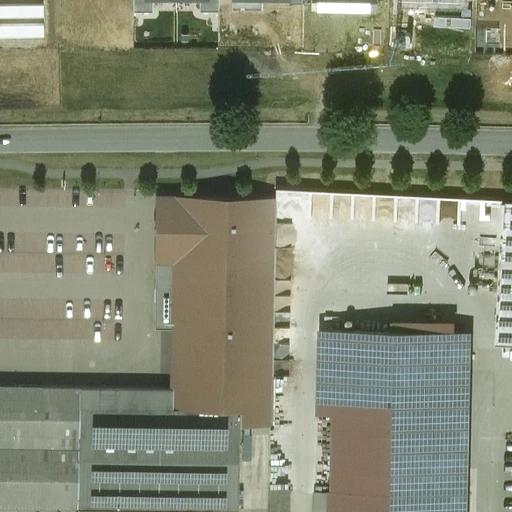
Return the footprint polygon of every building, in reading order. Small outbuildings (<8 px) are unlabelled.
[(151,10),(151,0),(132,0),(133,10),(151,10)] [(199,0),(199,11),(218,11),(218,0),(199,0)] [(273,198),(178,196),(178,195),(176,195),(175,197),(170,197),(170,216),(175,216),(175,222),(174,222),(174,262),(155,261),(155,263),(154,325),(153,327),(173,328),(171,387),(79,385),(78,405),(239,408),(239,424),(270,424),(275,197),(273,197),(273,198)] [(511,199),(503,199),(502,227),(496,341),(511,341),(511,199)] [(469,511),(474,330),(320,327),(318,413),(334,414),(332,511),(469,511)] [(79,385),(0,383),(0,443),(77,445),(78,405),(79,385)] [(239,408),(78,405),(77,445),(76,507),(237,510),(239,424),(239,408)] [(77,445),(0,443),(0,504),(76,507),(77,445)] [(287,511),(288,491),(270,490),(269,511),(287,511)]
